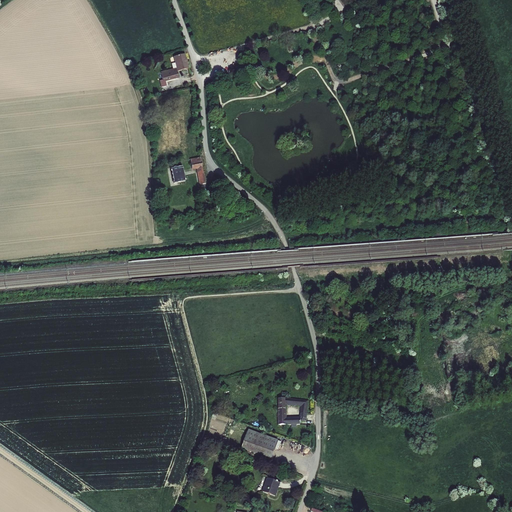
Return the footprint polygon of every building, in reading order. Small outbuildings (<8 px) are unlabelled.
[(181,55),(170,58),(174,72),(185,69),(181,55)] [(172,69),(158,73),(160,81),(157,82),(159,88),(163,87),(161,81),(174,78),(172,69)] [(157,93),(157,96),(190,89),(189,83),(160,91),(160,93),(157,93)] [(196,159),(184,160),(185,170),(197,168),(196,159)] [(164,168),(167,182),(178,180),(175,167),(164,168)] [(264,399),(264,402),(275,403),(274,424),(295,423),(295,420),(286,420),(286,418),(281,418),(282,405),(296,406),(295,419),(301,420),(303,402),(275,398),(264,399)] [(243,431),(236,450),(267,460),(273,442),(243,431)] [(264,479),(259,494),(272,498),(277,483),(264,479)]
